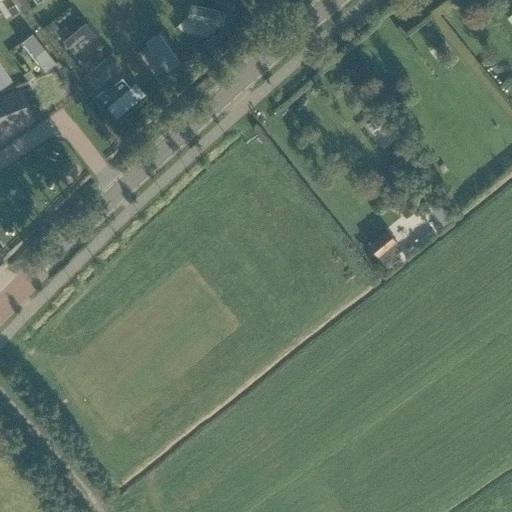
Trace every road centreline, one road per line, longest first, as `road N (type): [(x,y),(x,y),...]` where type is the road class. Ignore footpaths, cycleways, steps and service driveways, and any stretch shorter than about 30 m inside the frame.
road 1 (tertiary): [(0,310),(118,192),(334,0)]
road 2 (track): [(0,394),(98,511)]
